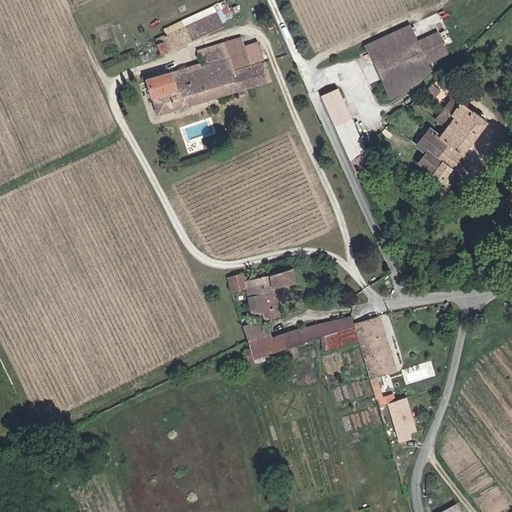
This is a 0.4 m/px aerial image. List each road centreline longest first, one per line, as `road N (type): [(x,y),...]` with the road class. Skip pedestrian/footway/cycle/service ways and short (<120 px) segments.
road 1 (unknown): [(411,299),(272,0)]
road 2 (unknown): [(136,151),(203,262),(229,267),(323,253),(342,262),(376,302)]
road 3 (unclassified): [(511,291),(474,303),(454,381),(415,469),(419,511)]
